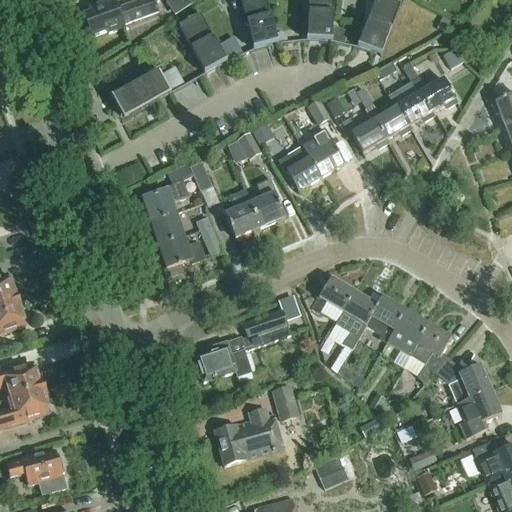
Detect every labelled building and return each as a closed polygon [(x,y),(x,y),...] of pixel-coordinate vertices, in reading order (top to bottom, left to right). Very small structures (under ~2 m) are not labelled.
[(113,1),(98,6),(100,11),(84,17),(92,39),(107,33),(108,36),(124,31),(122,26),(159,13),(156,5),(167,1),(176,16),(195,4),(192,0),(151,0),(117,12),(113,1)] [(265,0),(239,0),(254,52),(277,46),(265,0)] [(308,0),(307,43),(331,44),(332,29),(333,0),(308,0)] [(400,7),(379,0),(376,0),(358,49),(381,58),(400,7)] [(199,17),(178,29),(205,77),(226,65),(199,17)] [(442,21),(437,31),(444,35),(450,25),(442,21)] [(332,29),(331,44),(344,47),(349,35),(332,29)] [(236,38),(218,47),(226,63),(244,54),(236,38)] [(448,51),(437,63),(447,72),(458,60),(448,51)] [(392,67),(379,74),(383,82),(396,74),(392,67)] [(411,68),(403,73),(410,85),(418,81),(411,68)] [(175,70),(162,77),(170,91),(183,84),(175,70)] [(111,101),(123,122),(171,96),(159,74),(111,101)] [(418,81),(410,85),(417,97),(419,96),(431,115),(445,107),(448,110),(456,105),(443,82),(425,93),(418,81)] [(433,119),(431,115),(419,96),(417,97),(402,106),(396,94),(387,99),(395,111),(397,110),(408,129),(421,121),(425,124),(433,119)] [(511,127),(511,97),(491,106),(495,115),(499,115),(505,131),(511,127)] [(336,102),(327,108),(331,116),(341,111),(336,102)] [(330,122),(319,104),(306,111),(317,130),(330,122)] [(372,108),(365,112),(372,125),(374,124),(385,143),(399,135),(402,137),(410,132),(408,129),(397,110),(395,111),(379,120),(372,108)] [(387,146),(385,143),(374,124),(372,125),(357,134),(350,121),(342,125),(350,137),(351,137),(362,156),(376,148),(379,150),(387,146)] [(511,127),(505,131),(501,132),(504,141),(508,140),(511,149),(511,127)] [(266,128),(253,136),(259,146),(273,139),(266,128)] [(334,147),(325,132),(314,138),(316,142),(303,149),(321,180),(343,167),(332,148),(334,147)] [(260,157),(249,137),(237,144),(249,164),(260,157)] [(297,194),(321,180),(303,149),(278,163),(285,176),(286,175),(297,194)] [(201,162),(189,167),(201,193),(213,187),(201,162)] [(177,196),(196,186),(187,167),(168,177),(174,191),(168,193),(142,202),(150,225),(176,216),(171,202),(176,201),(177,196)] [(261,202),(251,206),(249,207),(259,230),(285,219),(275,196),(277,196),(270,181),(255,188),(261,202)] [(234,241),(259,230),(249,207),(251,206),(245,192),(229,199),(235,213),(224,218),(234,241)] [(150,225),(158,250),(184,241),(176,216),(150,225)] [(196,225),(211,261),(223,255),(208,220),(196,225)] [(199,245),(187,249),(184,241),(158,250),(166,273),(190,264),(191,267),(205,263),(199,245)] [(0,310),(17,305),(8,278),(0,280),(0,310)] [(325,305),(342,315),(353,296),(329,282),(318,301),(317,301),(309,313),(317,317),(325,305)] [(376,309),(375,309),(353,296),(342,315),(334,327),(350,336),(342,349),(347,352),(351,354),(365,330),(366,329),(365,328),(370,320),(369,320),(376,309)] [(387,346),(394,335),(393,334),(405,314),(381,300),(375,309),(376,309),(369,320),(370,320),(365,328),(366,329),(381,338),(379,341),(387,346)] [(17,305),(0,310),(0,338),(25,330),(17,305)] [(387,346),(386,348),(399,355),(393,366),(402,371),(416,348),(415,347),(427,327),(405,314),(393,334),(394,335),(387,346)] [(203,387),(236,376),(247,373),(242,357),(245,356),(252,353),(291,341),(283,316),(243,329),(247,340),(241,342),(241,341),(211,351),(212,356),(195,362),(203,387)] [(416,348),(402,371),(417,380),(424,386),(430,379),(445,362),(441,358),(451,341),(427,327),(415,347),(416,348)] [(351,354),(347,352),(336,370),(331,367),(328,372),(338,378),(351,354)] [(447,389),(456,409),(490,394),(479,369),(462,376),(445,362),(430,379),(447,389)] [(0,390),(7,389),(10,400),(44,391),(40,379),(36,380),(33,369),(20,374),(19,370),(0,375),(0,390)] [(357,379),(353,387),(361,392),(366,384),(357,379)] [(271,395),(280,427),(299,421),(290,390),(271,395)] [(47,403),(44,391),(10,400),(13,410),(5,413),(5,411),(0,412),(0,433),(35,423),(33,419),(47,414),(44,404),(47,403)] [(500,418),(490,394),(456,409),(463,427),(459,428),(465,442),(485,433),(482,426),(500,418)] [(376,398),(369,411),(377,416),(385,403),(376,398)] [(236,430),(236,429),(214,435),(223,471),(246,465),(246,464),(282,454),(273,420),(268,421),(265,413),(249,418),(251,426),(236,430)] [(378,422),(360,431),(364,441),(383,432),(378,422)] [(406,433),(413,452),(427,448),(421,428),(406,433)] [(511,448),(493,457),(488,446),(471,454),(486,489),(511,478),(511,448)] [(355,454),(314,472),(324,495),(359,479),(354,468),(360,465),(355,454)] [(410,463),(415,475),(436,466),(431,454),(410,463)] [(38,460),(37,457),(20,462),(20,465),(6,468),(10,483),(24,479),(27,489),(39,486),(41,495),(65,489),(62,477),(64,476),(61,465),(59,466),(56,455),(38,460)] [(496,511),(511,511),(511,478),(486,489),(496,511)] [(435,497),(431,486),(423,489),(428,501),(435,497)] [(0,511),(10,511),(4,493),(0,494),(0,511)] [(418,496),(409,500),(413,509),(422,505),(418,496)] [(258,511),(294,511),(292,503),(258,511)]
